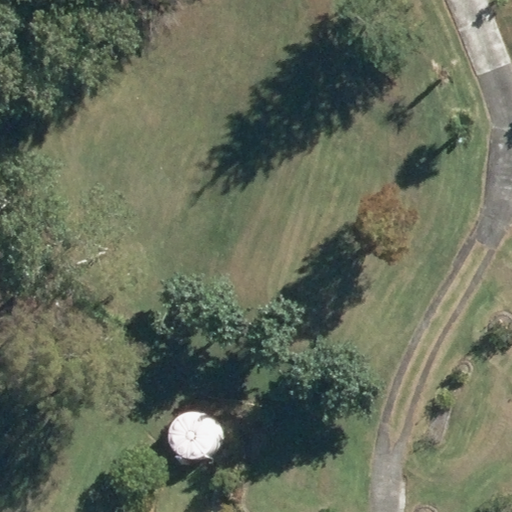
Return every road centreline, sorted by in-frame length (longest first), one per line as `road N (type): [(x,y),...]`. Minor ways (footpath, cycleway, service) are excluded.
road 1 (track): [(392,511),(394,453),(511,152)]
road 2 (track): [(511,131),(467,0)]
